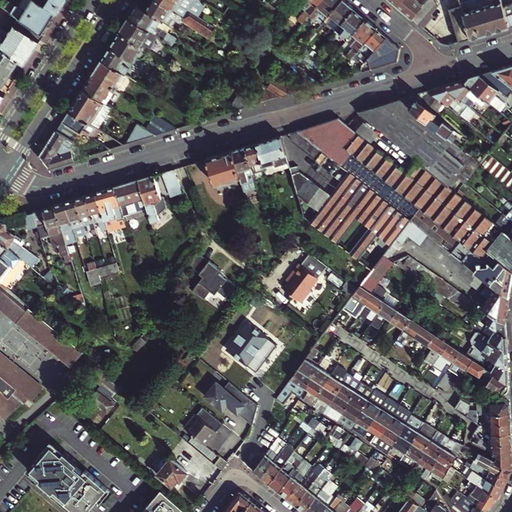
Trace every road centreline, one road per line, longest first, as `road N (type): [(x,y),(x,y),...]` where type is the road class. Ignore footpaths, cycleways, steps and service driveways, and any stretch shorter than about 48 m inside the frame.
road 1 (residential): [(5,173),(34,186),(68,182),(434,70)]
road 2 (tertiary): [(5,173),(114,0)]
road 3 (tertiary): [(91,0),(0,142)]
